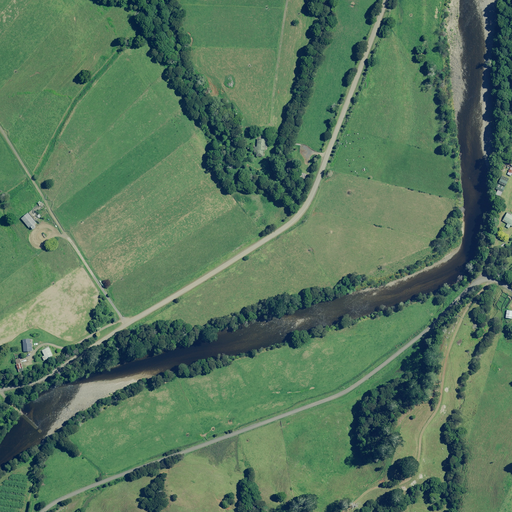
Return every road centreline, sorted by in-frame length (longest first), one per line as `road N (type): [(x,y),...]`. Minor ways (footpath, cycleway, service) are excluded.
road 1 (tertiary): [(385,0),(297,217),(46,377),(0,390)]
road 2 (unclassified): [(29,511),(340,392),(472,275),(511,293)]
road 3 (unknown): [(127,324),(0,125)]
